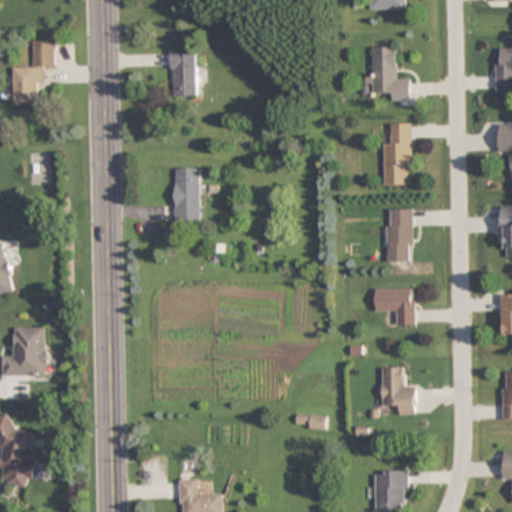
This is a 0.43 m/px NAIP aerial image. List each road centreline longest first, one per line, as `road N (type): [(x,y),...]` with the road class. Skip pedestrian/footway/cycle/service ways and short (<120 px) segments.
road 1 (residential): [(456,0),(462,431),(447,511)]
road 2 (secondary): [(113,511),(103,0)]
